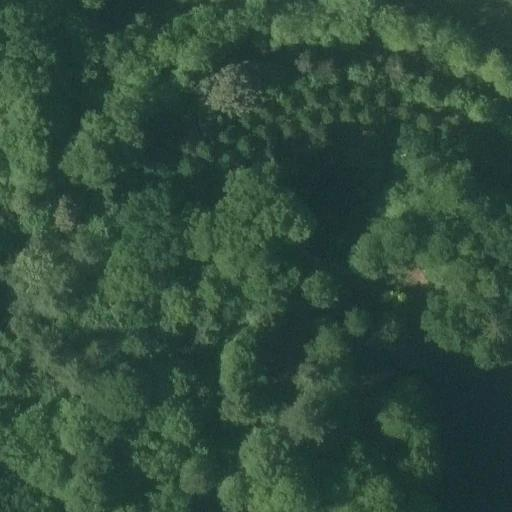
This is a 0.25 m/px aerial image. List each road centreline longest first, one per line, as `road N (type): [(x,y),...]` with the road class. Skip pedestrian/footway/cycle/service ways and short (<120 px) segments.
road 1 (track): [(511,287),(449,265),(343,272),(309,264),(291,246),(279,193),(254,180),(145,174),(0,144)]
road 2 (track): [(209,177),(225,146),(266,121),(315,105),(363,102),(511,180)]
